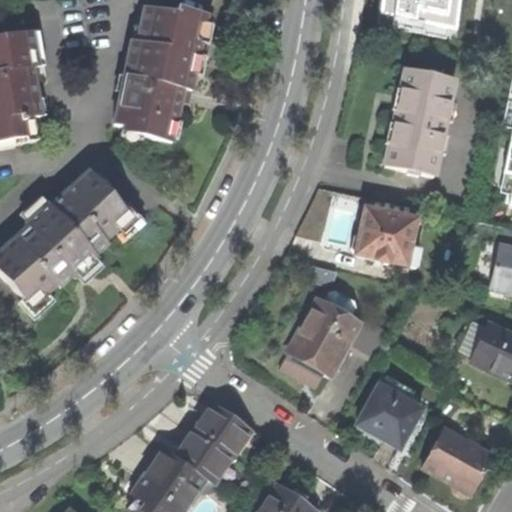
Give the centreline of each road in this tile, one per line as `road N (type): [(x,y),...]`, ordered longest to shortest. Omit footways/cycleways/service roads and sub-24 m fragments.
road 1 (residential): [(155,336),(218,255),(264,172),(310,0)]
road 2 (residential): [(155,336),(412,511)]
road 3 (residential): [(0,452),(56,420),(155,336)]
